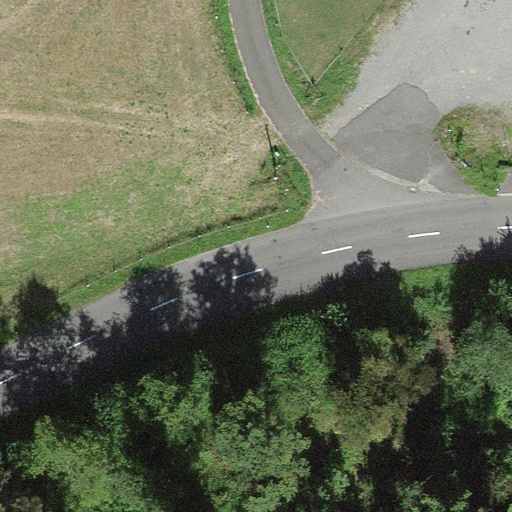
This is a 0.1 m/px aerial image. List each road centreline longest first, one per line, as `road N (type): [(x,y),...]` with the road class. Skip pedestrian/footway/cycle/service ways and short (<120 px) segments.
road 1 (tertiary): [(385,240),(220,282),(0,384)]
road 2 (unclassified): [(246,0),(281,105),(385,240)]
road 3 (unknown): [(298,131),(404,0)]
road 4 (tertiary): [(511,226),(385,240)]
